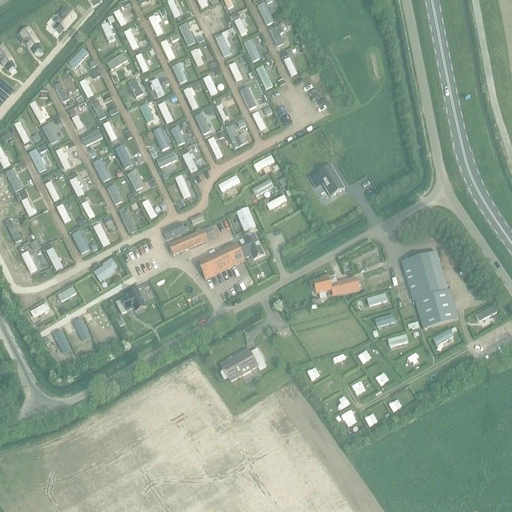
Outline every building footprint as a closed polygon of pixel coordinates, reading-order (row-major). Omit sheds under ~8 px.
[(225,9),(233,5),(230,0),(224,0),(225,2),(222,3),(225,9)] [(180,17),(173,1),(167,3),(174,19),(180,17)] [(272,22),(264,5),(258,7),(267,25),(272,22)] [(67,11),(64,8),(59,14),(62,17),(56,24),(57,24),(53,28),(59,34),(63,30),(64,30),(75,17),(67,11)] [(115,12),(121,26),(126,24),(122,14),(124,13),(122,8),(115,12)] [(203,15),(212,34),(219,31),(212,17),(215,16),(212,10),(203,15)] [(149,20),(157,37),(163,35),(158,25),(161,23),(158,17),(155,19),(154,17),(149,20)] [(234,23),(241,37),(246,34),(243,28),(246,27),(243,21),(241,22),(240,20),(234,23)] [(101,27),(109,44),(116,41),(108,24),(101,27)] [(192,43),(184,25),(178,28),(186,45),(192,43)] [(270,32),(277,48),(284,45),(276,29),(270,32)] [(28,31),(21,36),(30,49),(31,48),(34,54),(40,50),(36,45),(37,44),(28,31)] [(125,37),(133,53),(139,50),(134,41),(137,40),(134,32),(125,37)] [(216,40),(224,58),(231,55),(222,37),(216,40)] [(259,61),(251,45),(250,45),(248,40),(243,43),(253,64),(259,61)] [(175,59),(166,42),(160,45),(169,62),(175,59)] [(3,48),(0,49),(0,61),(4,67),(7,72),(14,67),(11,62),(12,62),(3,48)] [(191,54),(197,68),(203,65),(200,59),(202,58),(199,50),(197,51),(191,54)] [(117,59),(124,76),(130,73),(122,56),(117,59)] [(142,58),(136,61),(145,76),(151,72),(142,58)] [(71,61),(79,77),(84,74),(76,59),(71,61)] [(297,75),(289,59),(284,61),(291,78),(297,75)] [(172,68),(180,86),(187,83),(181,71),(183,70),(181,65),(172,68)] [(270,87),(263,71),(257,74),(265,89),(270,87)] [(149,85),(156,100),(162,97),(159,91),(164,89),(161,83),(156,85),(152,78),(145,81),(147,86),(149,85)] [(79,83),(85,96),(90,94),(84,81),(79,83)] [(140,94),(134,81),(129,83),(135,96),(140,94)] [(239,90),(245,103),(254,99),(250,90),(254,88),(255,90),(259,88),(256,81),(248,84),(249,86),(245,88),(239,90)] [(216,95),(209,82),(204,84),(210,97),(216,95)] [(54,87),(63,104),(69,101),(60,84),(54,87)] [(184,92),(192,112),(198,109),(192,97),(195,96),(192,89),(189,90),(184,92)] [(326,96),(310,103),(313,110),(329,103),(326,96)] [(91,105),(99,122),(106,119),(96,98),(89,102),(90,106),(91,105)] [(147,125),(154,122),(153,119),(151,115),(146,106),(140,109),(147,125)] [(216,108),(223,123),(229,120),(227,117),(230,116),(226,108),(223,109),(222,106),(216,108)] [(212,107),(204,111),(209,120),(216,116),(212,107)] [(45,122),(37,108),(32,111),(40,125),(45,122)] [(265,129),(258,113),(252,116),(260,132),(265,129)] [(203,118),(197,121),(204,135),(209,133),(206,125),(208,124),(204,115),(202,116),(203,118)] [(72,120),(78,131),(83,128),(77,117),(72,120)] [(243,120),(237,123),(240,130),(246,127),(243,120)] [(17,132),(25,128),(22,122),(14,126),(17,132)] [(105,129),(111,141),(116,139),(113,132),(115,131),(113,128),(111,129),(110,126),(105,129)] [(226,130),(235,150),(247,145),(243,135),(238,138),(235,132),(238,131),(236,127),(233,128),(233,127),(226,130)] [(55,142),(48,129),(43,131),(49,145),(55,142)] [(173,135),(179,147),(184,144),(181,137),(185,136),(183,131),(179,133),(179,132),(173,135)] [(31,147),(23,132),(18,135),(25,150),(31,147)] [(155,136),(162,152),(168,149),(160,133),(155,136)] [(12,140),(9,134),(0,139),(3,145),(12,140)] [(96,153),(88,137),(82,139),(91,156),(96,153)] [(208,143),(215,159),(220,157),(219,154),(222,153),(221,151),(223,150),(222,147),(220,148),(219,145),(216,146),(213,141),(208,143)] [(10,166),(0,148),(0,163),(3,170),(10,166)] [(125,171),(130,168),(121,151),(116,154),(125,171)] [(168,158),(166,159),(171,172),(176,170),(171,157),(176,154),(175,151),(166,155),(168,158)] [(182,158),(191,175),(197,172),(192,161),(194,160),(192,156),(190,157),(189,154),(182,158)] [(43,168),(36,155),(30,158),(37,171),(43,168)] [(69,167),(62,155),(56,158),(64,170),(69,167)] [(277,161),(274,155),(256,165),(260,171),(262,170),(264,172),(269,169),(268,167),(277,161)] [(94,164),(104,183),(110,180),(104,168),(106,167),(105,164),(103,165),(101,161),(94,164)] [(318,186),(322,184),(330,199),(344,191),(331,167),(313,177),(318,186)] [(134,170),(126,174),(130,180),(137,176),(134,170)] [(19,187),(11,172),(6,174),(14,190),(19,187)] [(75,173),(67,177),(69,182),(77,178),(75,173)] [(221,194),(240,183),(236,177),(218,187),(221,194)] [(131,181),(137,195),(142,192),(136,178),(131,181)] [(188,196),(179,178),(174,181),(182,198),(188,196)] [(282,189),(289,185),(285,178),(278,182),(282,189)] [(78,198),(84,195),(76,179),(69,182),(78,198)] [(256,198),(273,188),(270,182),(252,191),(256,198)] [(59,200),(51,183),(45,186),(54,203),(59,200)] [(110,194),(116,206),(121,204),(119,200),(121,199),(119,196),(118,197),(115,191),(110,194)] [(19,202),(28,198),(26,192),(16,196),(19,202)] [(283,197),(266,206),(269,211),(286,202),(283,197)] [(81,206),(90,221),(95,218),(86,203),(83,198),(79,200),(82,206),(81,206)] [(34,215),(26,200),(21,202),(29,218),(34,215)] [(142,205),(150,221),(156,217),(148,202),(142,205)] [(57,209),(65,225),(70,222),(62,206),(57,209)] [(235,216),(242,235),(253,230),(246,212),(235,216)] [(122,217),(130,234),(135,231),(127,214),(122,217)] [(193,226),(204,221),(202,215),(190,220),(193,226)] [(103,220),(106,226),(113,223),(110,217),(103,220)] [(33,227),(41,224),(38,218),(31,222),(33,227)] [(48,243),(40,225),(34,228),(43,245),(48,243)] [(93,229),(103,248),(109,245),(100,225),(93,229)] [(161,233),(165,241),(183,233),(180,225),(161,233)] [(22,241),(14,226),(8,228),(16,244),(22,241)] [(166,247),(170,257),(214,239),(210,228),(166,247)] [(252,262),(262,257),(253,238),(247,240),(246,238),(241,241),(243,243),(196,264),(204,280),(244,262),(243,260),(250,257),(252,262)] [(73,241),(81,256),(86,254),(82,247),(86,245),(83,241),(80,243),(78,239),(73,241)] [(30,245),(33,252),(41,249),(37,242),(30,245)] [(53,250),(46,253),(56,273),(63,270),(60,263),(62,262),(60,259),(58,260),(53,250)] [(22,258),(31,276),(37,273),(28,254),(22,258)] [(449,293),(447,294),(435,254),(401,264),(412,304),(414,304),(422,332),(457,322),(449,293)] [(93,274),(99,284),(114,274),(107,265),(93,274)] [(334,278),(328,279),(328,277),(320,279),(321,281),(313,283),(317,297),(319,296),(320,301),(327,299),(326,294),(331,293),(332,297),(341,295),(363,290),(360,278),(336,284),(334,278)] [(129,297),(117,304),(123,315),(135,308),(137,313),(148,308),(139,290),(128,296),(129,297)] [(67,293),(53,302),(56,306),(70,298),(67,293)] [(49,310),(46,304),(30,313),(33,319),(49,310)] [(263,362),(264,362),(257,350),(249,354),(248,352),(228,363),(230,365),(221,370),(229,384),(242,376),(250,372),(257,368),(259,371),(266,368),(263,362)]
